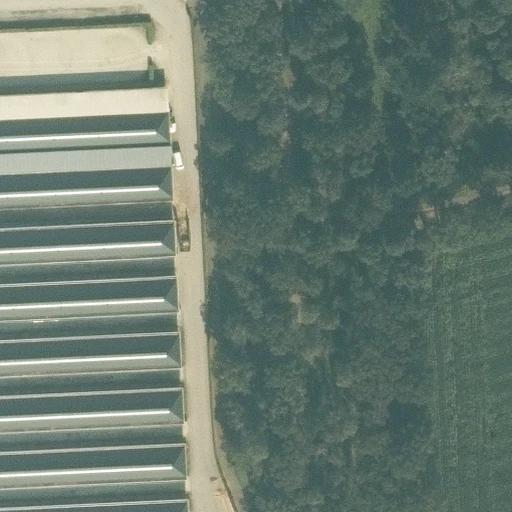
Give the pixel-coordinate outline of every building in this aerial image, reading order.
[(0,75),(157,68),(155,25),(0,32),(0,75)] [(160,109),(0,116),(0,144),(168,137),(166,108),(160,108),(160,109)] [(162,165),(0,172),(0,200),(170,193),(169,163),(162,164),(162,165)] [(165,221),(0,228),(0,256),(173,248),(172,219),(165,219),(165,221)] [(168,277),(0,284),(0,312),(176,304),(174,275),(168,275),(168,277)] [(171,332),(0,340),(0,368),(178,360),(177,331),(170,331),(171,332)] [(173,388),(0,396),(0,424),(181,416),(180,386),(173,387),(173,388)] [(177,444),(0,452),(0,480),(184,471),(182,442),(177,442),(177,444)] [(179,499),(0,508),(0,511),(185,511),(185,498),(179,498),(179,499)]
